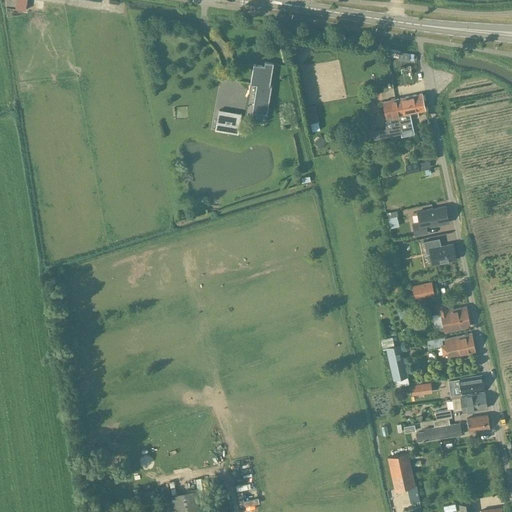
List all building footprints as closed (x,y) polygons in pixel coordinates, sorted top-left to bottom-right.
[(16,0),(15,10),(26,11),(27,0),(16,0)] [(302,40),(297,53),(308,57),(313,44),(302,40)] [(273,63),(265,62),(265,66),(254,64),(251,82),(257,83),(253,111),(267,114),(271,86),(272,86),(272,84),(270,84),(273,63)] [(395,122),(397,134),(401,133),(401,131),(413,129),(411,119),(409,119),(407,113),(426,109),(422,93),(396,99),(400,118),(395,122)] [(400,118),(396,99),(383,102),(387,124),(385,124),(387,136),(397,134),(395,122),(400,118)] [(309,122),(317,120),(313,104),(305,106),(309,122)] [(326,140),(320,134),(313,142),(319,148),(326,140)] [(418,163),(405,165),(407,174),(420,171),(418,163)] [(445,206),(417,212),(419,221),(412,223),(415,236),(428,234),(427,226),(449,222),(445,206)] [(439,238),(424,241),(426,253),(430,252),(432,263),(456,259),(453,243),(441,245),(439,238)] [(412,285),(415,297),(433,294),(431,282),(412,285)] [(450,310),(448,302),(435,305),(437,315),(441,314),(445,331),(470,326),(466,306),(450,310)] [(476,352),(472,333),(444,339),(448,358),(464,354),(465,356),(467,357),(469,356),(470,355),(470,353),(476,352)] [(383,339),(381,339),(383,348),(385,348),(386,347),(393,380),(407,377),(408,377),(406,365),(401,344),(393,346),(392,337),(383,339)] [(450,395),(451,396),(484,391),(482,375),(451,380),(452,385),(450,386),(451,395),(450,395)] [(409,384),(411,394),(431,392),(430,382),(409,384)] [(487,408),(484,393),(461,397),(452,399),(454,411),(463,409),(463,412),(487,408)] [(435,412),(436,419),(452,417),(451,409),(435,412)] [(490,428),(488,414),(467,418),(469,431),(490,428)] [(449,418),(436,419),(433,420),(434,427),(423,428),(424,431),(416,432),(417,442),(462,435),(460,423),(450,424),(449,418)] [(80,446),(82,456),(97,453),(95,443),(80,446)] [(419,501),(408,452),(387,456),(395,490),(406,487),(410,503),(419,501)] [(177,494),(174,480),(169,481),(172,495),(171,495),(174,511),(200,511),(196,490),(177,494)] [(256,497),(242,500),(241,493),(239,494),(241,506),(257,503),(256,497)] [(473,511),(472,502),(459,504),(460,511),(473,511)]
